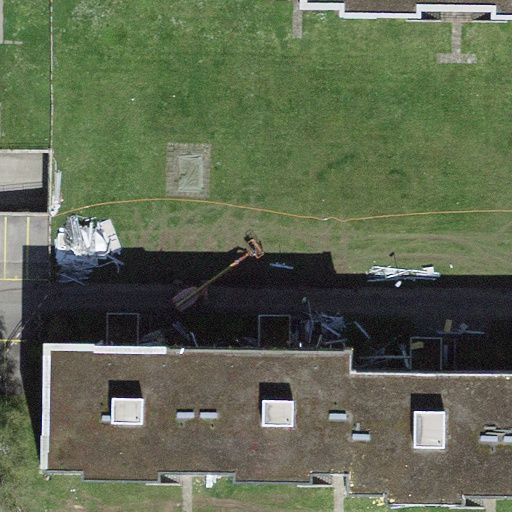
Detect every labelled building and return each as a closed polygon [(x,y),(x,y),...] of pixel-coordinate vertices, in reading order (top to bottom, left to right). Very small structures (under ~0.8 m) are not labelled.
[(314,0),(314,23),(459,25),(459,0),(314,0)] [(511,0),(459,0),(459,25),(511,25),(511,0)] [(50,483),(199,485),(200,363),(51,362),(50,483)] [(200,363),(199,485),(357,486),(358,390),(358,364),(200,363)] [(358,390),(357,486),(356,511),(508,511),(510,391),(358,390)]
